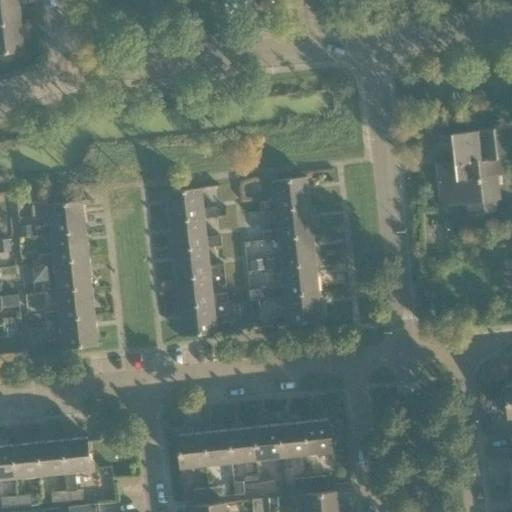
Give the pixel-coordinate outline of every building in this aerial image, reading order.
[(0,0),(0,26),(20,24),(18,0),(0,0)] [(20,24),(0,26),(0,55),(23,54),(20,24)] [(497,176),(507,175),(502,128),(452,134),(455,163),(436,165),(440,206),(465,203),(466,215),(495,211),(494,200),(499,199),(497,176)] [(272,180),(274,201),(260,203),(261,212),(275,211),(310,207),(306,177),(272,180)] [(166,192),(170,222),(203,218),(217,216),(217,208),(202,209),(200,188),(166,192)] [(36,236),(51,234),(85,230),(82,201),(48,205),(50,225),(35,227),(36,236)] [(312,235),(310,207),(275,211),(277,230),(263,231),(264,240),(277,239),(312,235)] [(205,238),(203,218),(170,222),(173,250),(206,246),(220,245),(219,236),(205,238)] [(21,237),(34,235),(33,225),(20,226),(21,237)] [(40,264),(54,263),(88,259),(85,230),(51,234),(53,253),(39,254),(40,264)] [(267,269),(281,267),(315,263),(312,235),(277,239),(279,259),(266,260),(267,269)] [(0,252),(11,251),(10,239),(0,239),(0,252)] [(176,279),(210,275),(224,274),(223,265),(208,266),(206,246),(173,250),(176,279)] [(90,287),(88,259),(54,263),(56,282),(42,283),(43,292),(57,291),(90,287)] [(251,270),(264,269),(263,259),(250,260),(251,270)] [(270,298),(284,297),(318,293),(315,263),(281,267),(283,287),(269,288),(270,298)] [(179,308),(212,304),(227,302),(226,294),(212,295),(210,275),(176,279),(179,308)] [(46,321),(60,319),(93,316),(90,287),(57,291),(59,310),(45,312),(46,321)] [(251,300),(270,298),(269,288),(250,290),(251,300)] [(321,322),(318,293),(284,297),(286,316),(272,317),(273,327),(321,322)] [(2,308),(20,306),(18,294),(0,296),(1,298),(2,308)] [(233,316),(246,315),(245,302),(232,303),(233,316)] [(212,304),(179,308),(182,337),(230,332),(229,322),(215,324),(212,304)] [(93,316),(60,319),(62,339),(48,341),(49,351),(97,346),(93,316)] [(329,419),(303,422),(306,454),(332,451),(329,419)] [(281,457),(306,454),(303,422),(278,424),(281,457)] [(278,424),(253,427),(256,459),(281,457),(278,424)] [(253,427),(228,430),(231,462),(256,459),(253,427)] [(228,430),(203,432),(206,465),(231,462),(228,430)] [(206,465),(203,432),(177,435),(180,467),(206,465)] [(65,474),(67,491),(78,490),(76,473),(91,471),(88,438),(62,441),(65,474)] [(40,477),(65,474),(62,441),(37,444),(40,477)] [(37,444),(12,446),(15,479),(40,477),(37,444)] [(12,446),(0,447),(0,480),(15,479),(12,446)] [(325,477),(309,478),(310,487),(326,486),(325,477)] [(295,488),(310,487),(309,478),(294,480),(295,488)] [(274,482),(259,483),(260,492),(274,490),(274,482)] [(260,492),(259,483),(244,485),(245,493),(260,492)] [(224,487),(209,488),(210,497),(225,495),(224,487)] [(210,497),(209,488),(193,490),(194,498),(210,497)] [(81,489),(78,490),(67,491),(68,501),(82,500),(81,489)] [(305,494),(306,511),(337,511),(336,490),(305,494)] [(68,501),(67,491),(50,492),(51,503),(68,501)] [(32,497),(17,498),(18,507),(32,505),(32,497)] [(18,507),(17,498),(2,500),(3,508),(18,507)] [(252,500),(253,511),(262,511),(261,499),(252,500)] [(194,505),(194,511),(225,511),(225,502),(194,505)]
